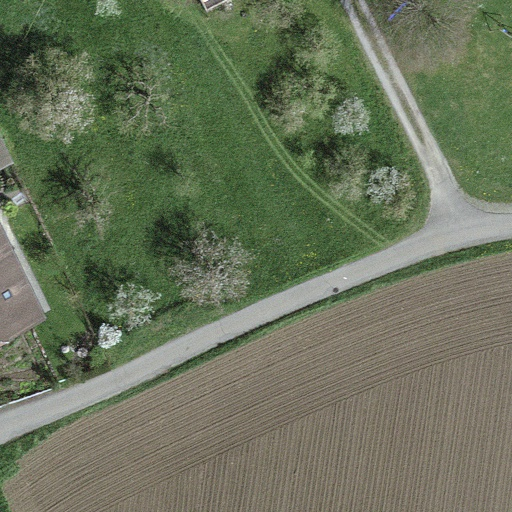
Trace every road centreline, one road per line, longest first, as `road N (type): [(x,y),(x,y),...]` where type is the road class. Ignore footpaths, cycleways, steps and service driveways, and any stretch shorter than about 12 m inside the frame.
road 1 (track): [(0,438),(101,400),(473,229),(511,225)]
road 2 (track): [(357,0),(473,229)]
